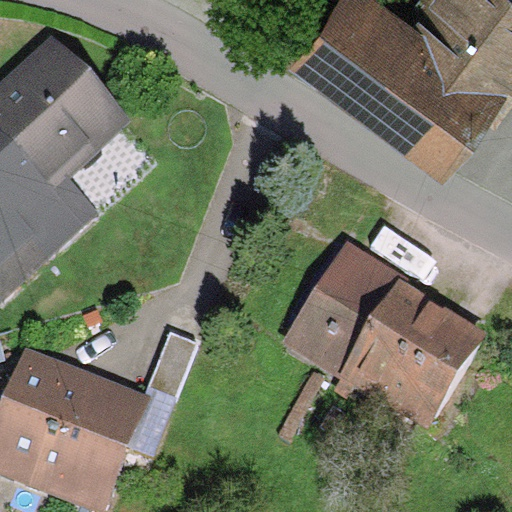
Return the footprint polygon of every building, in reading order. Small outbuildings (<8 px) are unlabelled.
[(404,31),(413,19),(388,0),(334,0),(300,46),(438,149),(482,90),(404,31)] [(404,31),(482,90),(492,77),(503,86),(511,74),(511,0),(427,0),(413,19),(404,31)] [(0,136),(36,176),(52,162),(114,107),(55,41),(0,89),(0,136)] [(36,176),(0,136),(0,244),(23,224),(43,245),(89,203),(52,162),(36,176)] [(339,367),(397,278),(341,242),(284,331),(339,367)] [(397,278),(339,367),(331,379),(344,387),(352,375),(422,420),(480,331),(397,278)] [(195,336),(162,324),(138,391),(122,434),(155,446),(195,336)] [(138,391),(20,348),(0,403),(0,456),(101,493),(122,434),(138,391)]
